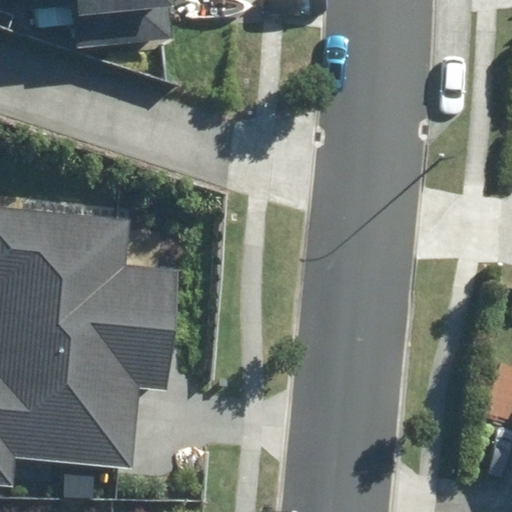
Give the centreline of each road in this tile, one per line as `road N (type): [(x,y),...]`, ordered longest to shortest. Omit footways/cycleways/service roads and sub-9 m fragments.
road 1 (residential): [(367,210),(0,88)]
road 2 (residential): [(367,210),(340,511)]
road 3 (residential): [(377,0),(367,210)]
